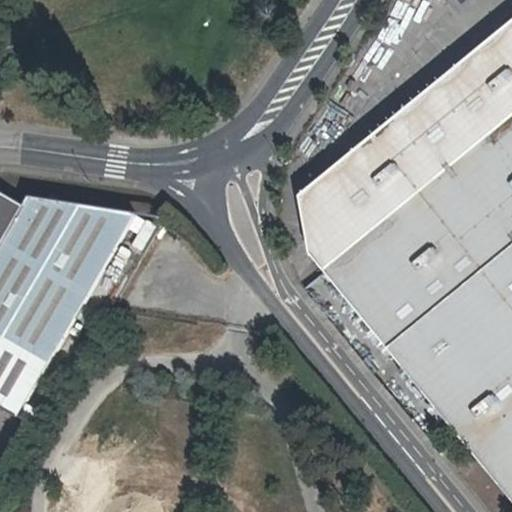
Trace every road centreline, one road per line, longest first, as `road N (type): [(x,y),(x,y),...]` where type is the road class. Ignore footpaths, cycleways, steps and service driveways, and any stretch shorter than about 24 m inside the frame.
road 1 (residential): [(218,232),(276,317),(315,347),(450,511)]
road 2 (residential): [(216,169),(251,161),(269,145),(367,0)]
road 3 (residential): [(329,0),(238,128)]
road 4 (residential): [(0,147),(132,163)]
